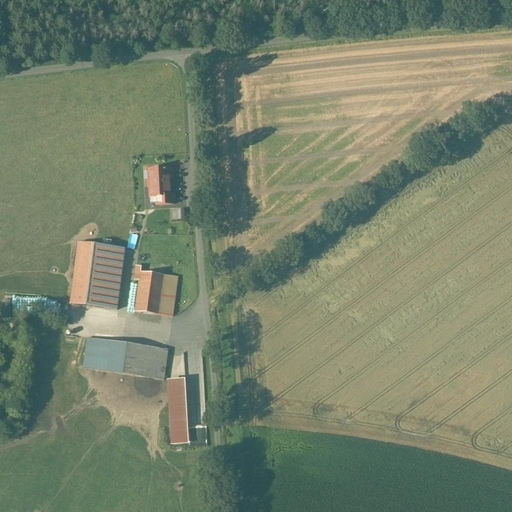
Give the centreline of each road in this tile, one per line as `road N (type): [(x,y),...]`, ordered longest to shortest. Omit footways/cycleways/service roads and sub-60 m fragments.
road 1 (unclassified): [(186,52),(221,511)]
road 2 (track): [(204,307),(492,101),(511,112)]
road 3 (residential): [(186,52),(511,19)]
road 4 (residential): [(0,76),(186,52)]
